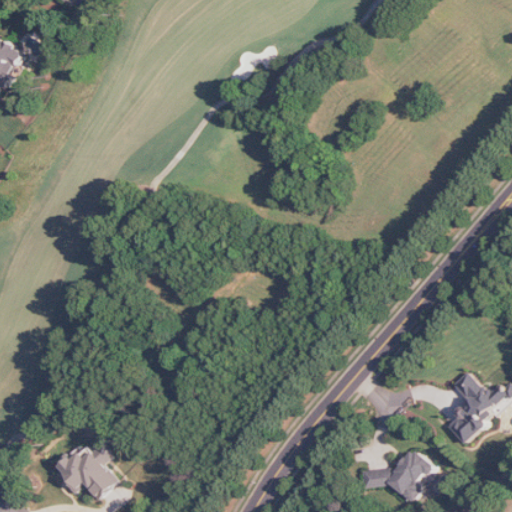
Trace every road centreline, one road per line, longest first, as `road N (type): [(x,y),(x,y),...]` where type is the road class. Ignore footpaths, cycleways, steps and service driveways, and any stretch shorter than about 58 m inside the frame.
road 1 (track): [(384,0),(359,28),(305,53),(268,94),(217,109),(157,184),(58,416),(0,456)]
road 2 (tertiary): [(255,511),(323,415),(511,200)]
